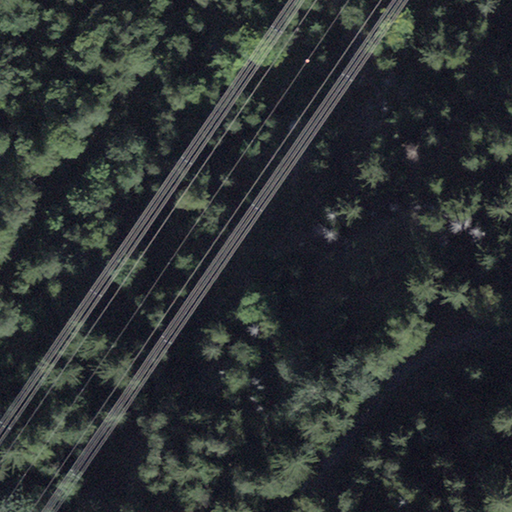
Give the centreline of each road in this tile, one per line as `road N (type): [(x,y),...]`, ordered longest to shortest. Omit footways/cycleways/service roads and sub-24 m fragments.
road 1 (track): [(0,268),(147,76),(191,0)]
road 2 (track): [(300,511),(398,366),(511,332)]
